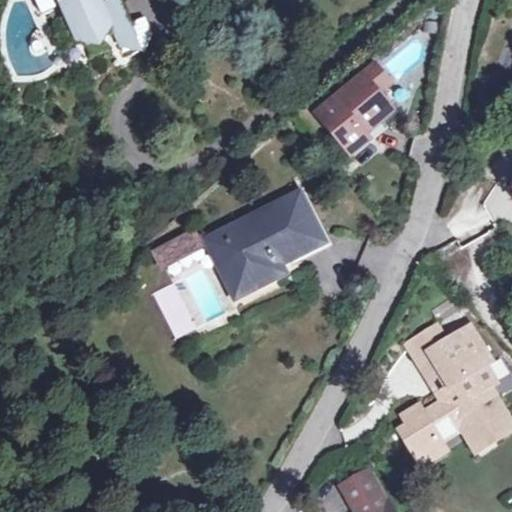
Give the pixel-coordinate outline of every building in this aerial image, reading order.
[(91,0),(51,0),(53,4),(65,28),(84,64),(105,54),(114,68),(125,63),(124,55),(137,49),(122,17),(113,0),(99,0),(93,3),(91,0)] [(53,4),(31,16),(43,39),(65,28),(53,4)] [(136,10),(122,17),(137,49),(144,28),(136,10)] [(376,89),(363,74),(305,124),(336,160),(354,146),(348,137),(377,113),(364,99),(376,89)] [(282,199),(186,241),(197,269),(204,286),(225,278),(229,292),(259,279),(254,270),(303,248),(282,199)] [(447,401),(437,406),(420,417),(416,409),(401,418),(406,427),(397,432),(413,459),(437,445),(436,442),(457,429),(473,455),(511,431),(487,389),(494,385),(483,367),(489,363),(468,329),(428,353),(449,388),(442,392),(447,401)] [(442,392),(432,398),(437,406),(447,401),(442,392)] [(442,454),(437,445),(413,459),(419,468),(442,454)] [(390,511),(365,472),(339,488),(329,494),(340,511),(390,511)]
